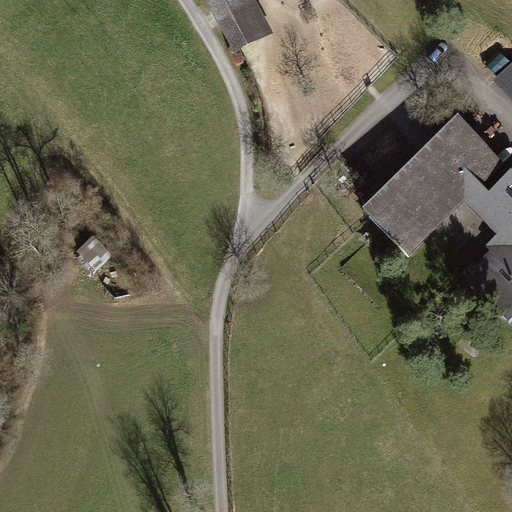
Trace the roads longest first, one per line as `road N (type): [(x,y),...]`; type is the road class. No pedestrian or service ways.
road 1 (track): [(222,511),(215,340),(221,290),(244,226),(264,220),(413,74),(440,66),(471,78),(511,119)]
road 2 (track): [(215,340),(54,71),(0,33)]
road 3 (track): [(195,0),(246,106),(244,226)]
